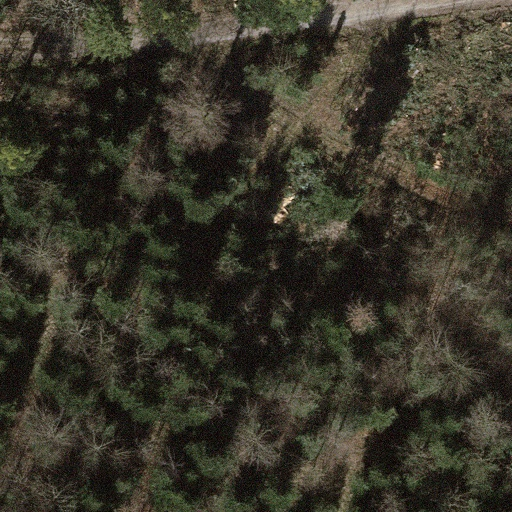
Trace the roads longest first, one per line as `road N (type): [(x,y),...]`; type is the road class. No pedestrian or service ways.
road 1 (track): [(410,0),(109,46),(0,52)]
road 2 (track): [(193,34),(229,80),(262,103),(511,218)]
road 3 (track): [(511,357),(390,422)]
